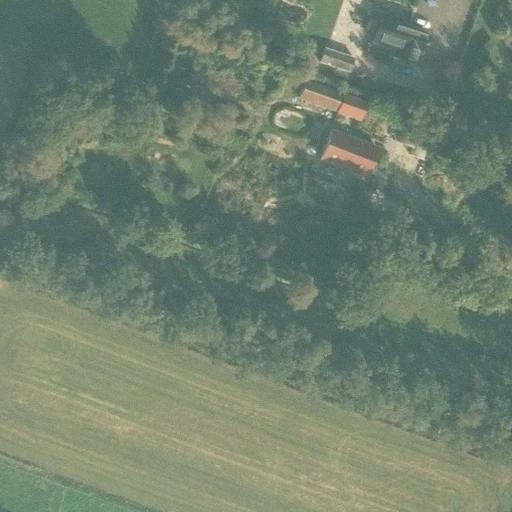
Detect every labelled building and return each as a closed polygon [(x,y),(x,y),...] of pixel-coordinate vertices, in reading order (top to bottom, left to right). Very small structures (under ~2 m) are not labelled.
[(149,19),(154,12),(137,0),(132,7),(149,19)] [(371,10),(365,28),(375,31),(371,42),(395,50),(393,56),(412,62),(416,51),(420,52),(426,34),(389,23),(390,17),(371,10)] [(372,62),(374,49),(360,47),(358,59),(372,62)] [(348,72),(353,58),(323,48),(318,61),(348,72)] [(332,111),(338,93),(325,88),(324,88),(304,81),(297,98),(332,111)] [(342,95),(336,111),(357,119),(363,103),(342,95)] [(247,113),(215,102),(210,116),(242,128),(247,113)] [(395,143),(410,148),(418,124),(404,119),(395,143)] [(376,146),(329,129),(317,160),(364,178),(376,146)]
